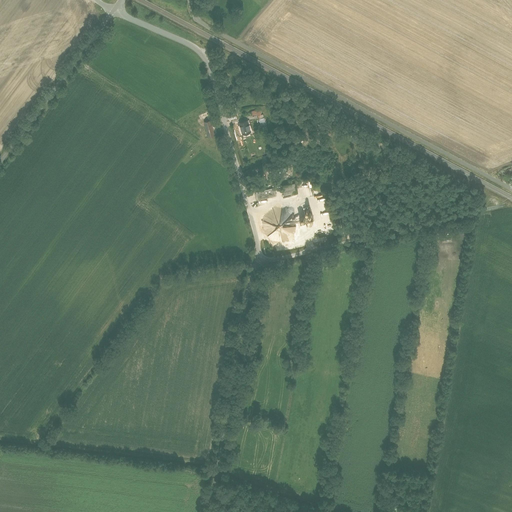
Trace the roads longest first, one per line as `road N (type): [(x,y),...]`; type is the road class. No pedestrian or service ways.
road 1 (residential): [(511,188),(196,20)]
road 2 (residential): [(113,11),(181,39),(209,63),(262,260)]
road 3 (residential): [(262,260),(212,511)]
road 4 (residential): [(262,260),(495,206)]
road 5 (residential): [(0,163),(113,11)]
